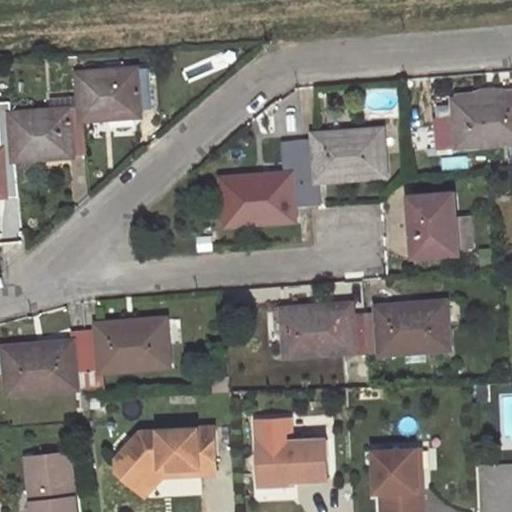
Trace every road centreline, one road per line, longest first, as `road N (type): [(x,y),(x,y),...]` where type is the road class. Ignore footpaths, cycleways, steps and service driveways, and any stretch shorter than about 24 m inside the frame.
road 1 (residential): [(68,248),(137,201),(292,62),(511,42)]
road 2 (residential): [(68,248),(89,265),(135,269),(350,253)]
